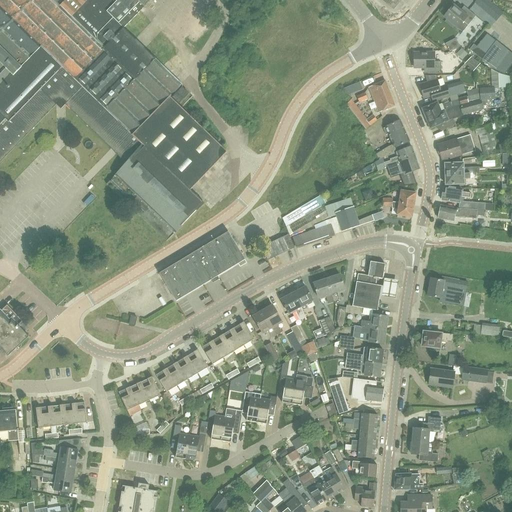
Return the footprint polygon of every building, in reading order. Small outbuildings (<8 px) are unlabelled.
[(0,0),(0,164),(62,101),(126,163),(144,144),(133,134),(105,107),(0,4),(0,0)] [(0,0),(0,4),(105,107),(154,56),(163,65),(179,48),(141,11),(151,0),(0,0)] [(476,0),(474,2),(495,21),(503,12),(488,0),(476,0)] [(471,11),(467,16),(454,5),(444,16),(462,32),(476,16),(471,11)] [(487,34),(477,47),(486,54),(496,41),(487,34)] [(496,41),(482,60),(496,70),(510,52),(496,41)] [(474,44),(470,50),(482,60),(486,54),(477,47),(474,44)] [(428,73),(441,73),(441,61),(434,61),(434,53),(414,53),(414,67),(428,67),(428,73)] [(154,56),(105,107),(133,134),(170,96),(183,83),(163,65),(154,56)] [(468,64),(477,72),(484,64),(475,56),(468,64)] [(498,73),(499,87),(511,87),(511,76),(498,73)] [(436,94),(437,100),(459,93),(456,84),(447,87),(446,84),(439,87),(437,79),(420,84),(424,98),(436,94)] [(375,108),(377,113),(395,105),(385,80),(369,86),(377,107),(375,108)] [(189,93),(182,86),(172,97),(179,103),(189,93)] [(494,87),(479,88),(481,99),(469,102),(460,104),(453,106),(426,118),(430,128),(448,121),(448,120),(453,118),(453,119),(463,115),(482,110),(481,106),(491,105),(490,100),(495,99),(494,87)] [(467,92),(468,95),(469,102),(481,99),(479,88),(467,92)] [(360,102),(368,99),(365,92),(357,95),(360,102)] [(468,95),(458,98),(459,99),(460,104),(469,102),(468,95)] [(227,151),(170,96),(133,134),(144,144),(190,189),(227,151)] [(460,104),(459,99),(450,101),(451,102),(439,106),(438,102),(422,109),(426,118),(453,106),(460,104)] [(377,120),(373,115),(367,120),(371,125),(377,120)] [(385,126),(386,127),(383,128),(386,135),(389,134),(390,137),(405,130),(400,120),(385,126)] [(479,135),(484,155),(498,152),(491,125),(475,129),(476,135),(479,135)] [(395,147),(410,141),(405,130),(390,137),(393,144),(395,147)] [(442,161),(475,150),(470,134),(437,145),(442,161)] [(190,189),(144,144),(126,163),(115,175),(175,233),(203,202),(190,189)] [(379,160),(396,150),(395,147),(393,144),(376,154),(379,160)] [(387,166),(400,161),(415,156),(412,146),(397,152),(398,156),(390,159),(391,160),(384,162),(386,167),(387,166)] [(400,174),(412,171),(420,168),(415,156),(400,161),(387,166),(391,177),(400,174)] [(445,164),(445,174),(479,173),(479,167),(463,168),(463,163),(445,164)] [(464,179),(479,178),(479,173),(445,174),(446,184),(464,183),(464,179)] [(175,233),(115,175),(106,183),(139,215),(166,241),(175,233)] [(459,207),(468,208),(492,211),(493,204),(485,203),(460,201),(460,197),(470,198),(471,193),(461,191),(462,189),(444,186),(443,191),(442,200),(459,203),(459,207)] [(401,190),(399,202),(414,205),(416,192),(401,190)] [(321,195),(282,218),(286,226),(326,203),(321,195)] [(351,198),(331,204),(334,213),(335,212),(354,206),(351,198)] [(392,206),(392,208),(398,209),(397,215),(412,217),(414,205),(399,202),(393,202),(393,206),(392,206)] [(484,216),(485,210),(468,208),(459,207),(459,208),(457,207),(457,208),(441,205),(438,218),(454,221),(455,217),(477,218),(477,215),(484,216)] [(292,237),(296,247),(335,234),(335,233),(342,230),(342,231),(360,225),(354,206),(335,212),(337,216),(310,227),(311,230),(292,237)] [(358,220),(360,225),(374,220),(372,215),(358,220)] [(218,276),(245,259),(229,231),(160,273),(177,300),(211,280),(213,283),(219,279),(218,276)] [(289,234),(262,247),(268,259),(294,247),(289,234)] [(359,274),(357,281),(376,285),(377,277),(383,278),(386,264),(371,261),(368,276),(359,274)] [(334,301),(340,299),(337,291),(345,289),(340,274),(327,279),(332,293),(334,301)] [(398,278),(384,276),(381,295),(396,296),(398,278)] [(431,278),(428,295),(432,296),(441,298),(440,302),(454,304),(457,292),(466,293),(468,282),(459,280),(442,277),(442,280),(431,278)] [(318,297),(332,293),(327,279),(314,283),(318,297)] [(352,306),(364,308),(377,310),(379,299),(382,286),(376,285),(357,281),(352,306)] [(294,293),(302,310),(308,307),(306,304),(313,300),(306,286),(294,293)] [(300,320),(306,317),(302,310),(294,293),(281,299),(289,313),(295,310),(300,320)] [(0,311),(0,338),(21,319),(8,304),(0,311)] [(273,304),(262,310),(263,310),(273,327),(277,334),(281,332),(277,325),(283,322),(273,304)] [(346,307),(346,312),(362,315),(364,308),(347,305),(346,307)] [(337,321),(339,327),(343,325),(346,307),(339,306),(337,321)] [(277,334),(273,327),(263,310),(262,310),(253,316),(263,333),(269,330),(273,337),(277,334)] [(361,320),(360,326),(360,327),(386,330),(388,316),(373,314),(372,321),(363,320),(363,321),(361,320)] [(138,316),(131,315),(129,326),(133,327),(134,326),(135,326),(136,325),(138,316)] [(324,318),(330,331),(335,329),(330,316),(324,318)] [(319,321),(324,334),(330,331),(324,318),(319,321)] [(29,328),(21,319),(0,338),(0,346),(8,356),(31,335),(29,328)] [(236,331),(244,345),(255,339),(244,321),(239,325),(241,329),(236,331)] [(474,324),(473,333),(499,336),(500,325),(482,322),(482,325),(474,324)] [(293,331),(300,345),(306,341),(297,324),(291,327),(293,331)] [(341,335),(340,342),(355,344),(356,338),(360,338),(360,339),(364,340),(364,341),(369,341),(369,342),(384,344),(386,330),(360,327),(360,326),(355,325),(353,337),(341,335)] [(233,328),(223,334),(234,351),(244,345),(236,331),(233,328)] [(286,334),(294,348),(300,345),(293,331),(286,334)] [(447,340),(452,340),(453,335),(424,331),(423,337),(421,338),(420,343),(422,345),(422,346),(431,347),(431,350),(440,351),(441,341),(447,342),(447,340)] [(215,344),(223,358),(234,351),(223,334),(219,337),(221,340),(215,344)] [(202,347),(213,364),(223,358),(215,344),(213,340),(202,347)] [(303,345),(307,356),(317,351),(313,341),(303,345)] [(265,346),(273,360),(279,357),(271,342),(265,346)] [(360,354),(360,360),(381,364),(383,350),(368,348),(364,347),(363,355),(360,354)] [(190,360),(198,373),(209,367),(198,349),(193,352),(196,356),(190,360)] [(448,364),(458,366),(459,355),(450,354),(448,364)] [(179,365),(188,379),(198,373),(190,360),(187,355),(183,358),(185,362),(179,365)] [(380,377),(381,364),(346,359),(345,368),(357,370),(357,371),(361,371),(361,375),(380,377)] [(169,371),(177,385),(188,379),(179,365),(177,362),(172,365),(175,368),(169,371)] [(463,366),(461,380),(492,384),(494,370),(489,370),(489,369),(463,366)] [(158,378),(167,392),(177,385),(169,371),(167,368),(163,370),(165,374),(158,378)] [(453,388),(455,372),(431,368),(429,384),(453,388)] [(324,371),(318,373),(320,380),(326,378),(324,371)] [(282,402),(292,404),(296,380),(287,378),(287,374),(281,373),(280,381),(285,382),(282,402)] [(297,374),(296,380),(292,404),(302,405),(306,385),(311,386),(313,378),(306,377),(306,376),(297,374)] [(143,385),(150,400),(161,395),(152,376),(147,379),(149,383),(143,385)] [(328,383),(338,412),(348,409),(338,379),(328,383)] [(132,390),(139,405),(150,400),(143,385),(141,381),(136,384),(138,388),(132,390)] [(211,383),(206,386),(209,391),(214,388),(211,383)] [(382,401),(384,387),(368,385),(367,391),(361,390),(360,398),(382,401)] [(121,395),(127,410),(139,405),(132,390),(130,386),(126,389),(127,392),(121,395)] [(200,389),(202,394),(208,391),(205,386),(200,389)] [(261,398),(261,394),(246,391),(244,399),(250,400),(247,420),(257,422),(261,398)] [(188,402),(194,399),(191,394),(185,398),(188,402)] [(274,414),(276,405),(277,397),(271,396),(270,400),(261,398),(257,422),(267,424),(269,413),(274,414)] [(76,423),(87,422),(85,406),(80,407),(79,402),(73,403),(74,407),(76,423)] [(76,423),(74,407),(68,407),(67,404),(62,404),(62,408),(64,425),(76,423)] [(51,426),(64,425),(62,408),(56,409),(55,405),(49,406),(49,410),(51,426)] [(36,407),(39,428),(51,426),(49,410),(44,410),(43,407),(36,407)] [(9,441),(19,440),(16,409),(0,410),(0,431),(8,431),(9,441)] [(211,439),(221,441),(225,417),(216,415),(217,411),(210,410),(209,418),(215,419),(211,439)] [(362,413),(361,419),(354,418),(354,419),(353,423),(377,425),(378,414),(362,413)] [(240,423),(242,415),(235,414),(235,418),(225,417),(221,441),(231,442),(235,422),(240,423)] [(479,424),(484,424),(485,417),(475,416),(474,430),(479,431),(479,424)] [(441,428),(441,424),(442,418),(429,417),(427,429),(414,428),(413,441),(434,443),(434,438),(436,432),(444,433),(444,428),(441,428)] [(454,431),(465,431),(465,421),(453,421),(454,431)] [(361,429),(360,435),(376,436),(377,425),(353,423),(353,429),(361,429)] [(161,425),(156,430),(160,434),(165,428),(161,425)] [(176,457),(186,459),(190,435),(180,434),(182,426),(175,425),(173,436),(179,437),(176,457)] [(205,442),(206,434),(200,433),(199,437),(190,435),(186,459),(196,461),(199,441),(205,442)] [(298,449),(308,441),(303,434),(292,442),(298,449)] [(360,435),(360,440),(352,440),(352,445),(375,447),(376,436),(360,435)] [(44,455),(46,456),(77,461),(78,450),(70,448),(72,439),(60,440),(59,447),(61,447),(60,453),(53,452),(53,450),(45,448),(44,455)] [(419,460),(438,462),(438,454),(433,453),(434,443),(413,441),(412,454),(419,454),(419,460)] [(330,445),(338,463),(344,460),(336,443),(330,445)] [(374,458),(375,447),(352,445),(351,450),(359,451),(358,457),(374,458)] [(325,454),(331,465),(337,462),(330,450),(325,454)] [(75,471),(77,461),(46,456),(46,460),(58,462),(57,469),(75,471)] [(376,477),(377,465),(368,464),(368,462),(353,461),(352,468),(360,469),(360,476),(376,477)] [(437,474),(450,473),(450,472),(452,472),(451,466),(449,466),(436,467),(437,474)] [(332,476),(327,479),(326,479),(335,495),(346,489),(333,467),(328,470),(332,476)] [(260,474),(255,468),(250,472),(254,478),(260,474)] [(323,472),(318,475),(314,468),(310,471),(314,478),(313,478),(326,500),(335,495),(326,479),(327,479),(323,472)] [(57,469),(56,475),(43,473),(43,477),(73,482),(75,471),(57,469)] [(420,473),(411,474),(411,473),(396,474),(394,489),(410,489),(423,489),(423,483),(419,483),(420,473)] [(317,505),(326,500),(313,478),(309,480),(303,484),(299,478),(297,474),(290,478),(299,489),(303,487),(306,492),(308,490),(317,505)] [(72,493),(73,482),(43,477),(42,482),(48,483),(48,482),(55,483),(54,490),(72,493)] [(376,498),(377,483),(370,482),(369,491),(363,490),(363,487),(356,486),(355,500),(362,501),(361,506),(374,508),(375,498),(376,498)] [(123,485),(118,511),(154,511),(158,491),(149,489),(149,484),(140,483),(139,488),(123,485)] [(292,484),(287,487),(292,493),(283,500),(286,504),(292,511),(306,511),(307,511),(298,500),(302,496),(292,484)] [(262,493),(259,490),(254,495),(262,503),(267,498),(274,491),(269,486),(262,493)] [(216,511),(219,511),(228,501),(219,494),(209,506),(214,510),(216,511)] [(433,511),(433,497),(418,497),(418,503),(402,503),(401,511),(427,511),(427,510),(433,511)] [(262,503),(270,511),(275,506),(267,498),(262,503)] [(59,511),(67,511),(66,500),(59,501),(61,511),(59,511)] [(279,511),(292,511),(283,500),(275,506),(279,511)] [(268,511),(270,511),(261,502),(256,506),(258,508),(261,511),(268,511)]
